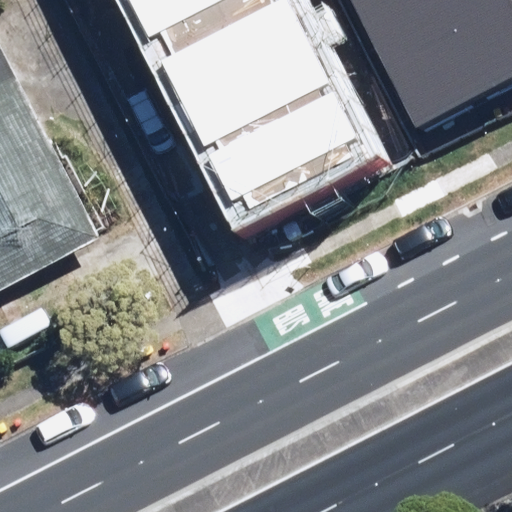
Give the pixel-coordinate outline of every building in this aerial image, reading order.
[(128,0),(119,5),(148,61),(266,0),(128,0)] [(297,0),(266,0),(148,61),(177,117),(320,43),(297,0)] [(492,0),(350,0),(378,56),(492,0)] [(511,99),(511,0),(492,0),(378,56),(421,144),(511,99)] [(72,19),(94,64),(132,46),(110,1),(72,19)] [(320,43),(177,117),(206,172),(349,99),(320,43)] [(0,293),(98,244),(0,50),(0,293)] [(349,99),(206,172),(235,229),(378,155),(349,99)]
